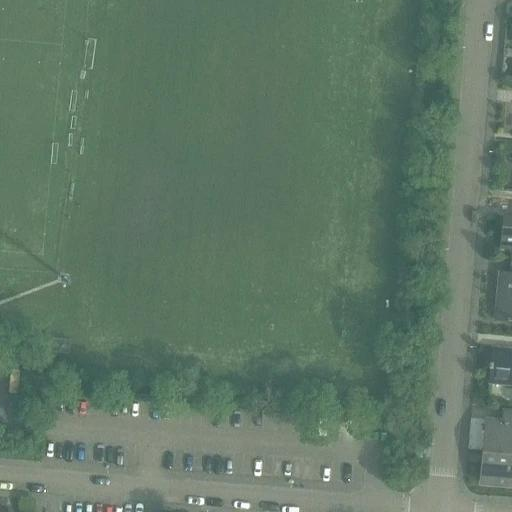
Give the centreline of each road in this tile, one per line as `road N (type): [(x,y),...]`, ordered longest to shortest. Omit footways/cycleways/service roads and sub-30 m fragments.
road 1 (residential): [(439,511),(480,0)]
road 2 (residential): [(423,511),(0,478)]
